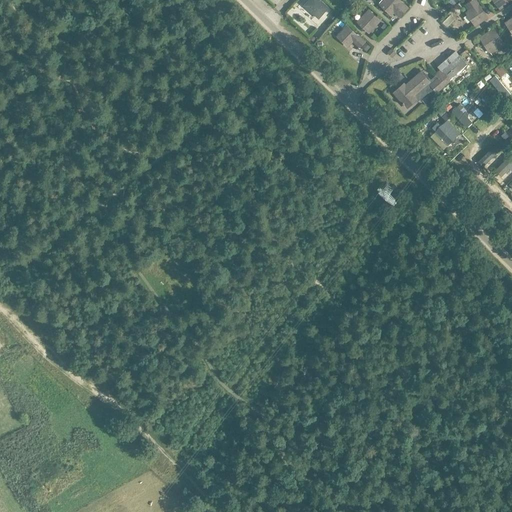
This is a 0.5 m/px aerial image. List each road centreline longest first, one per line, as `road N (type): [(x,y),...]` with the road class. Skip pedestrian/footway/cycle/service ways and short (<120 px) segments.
road 1 (unclassified): [(511,259),(237,0)]
road 2 (unknown): [(222,511),(123,412),(0,307)]
